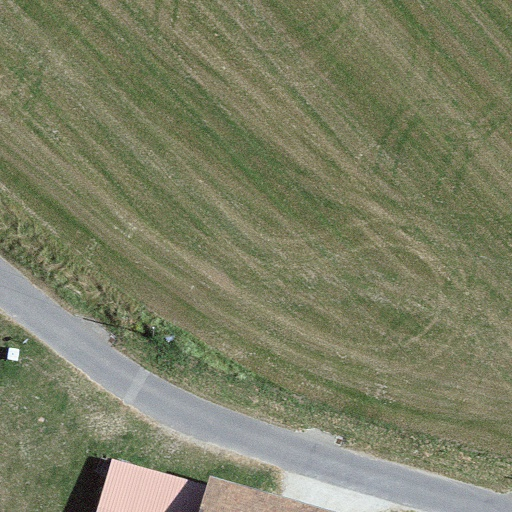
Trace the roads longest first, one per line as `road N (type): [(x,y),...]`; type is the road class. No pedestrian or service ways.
road 1 (unclassified): [(0,285),(81,351),(292,454)]
road 2 (residential): [(292,454),(503,511)]
